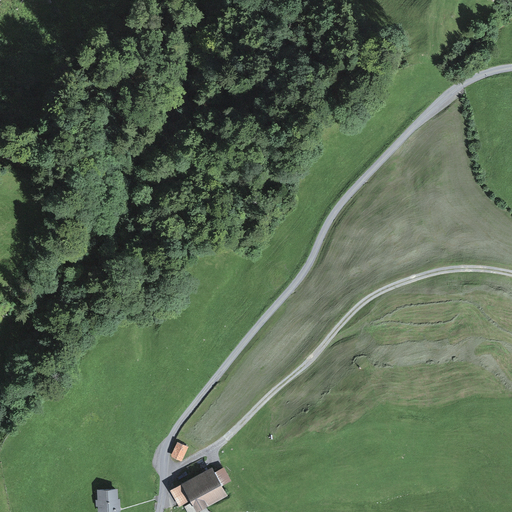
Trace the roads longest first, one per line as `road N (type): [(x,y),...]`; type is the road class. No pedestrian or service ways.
road 1 (unclassified): [(160,511),(160,452),(169,427),(234,355),(343,202),(425,111),(476,75),(511,67)]
road 2 (track): [(163,476),(226,442),(374,295),(449,268),(511,273)]
